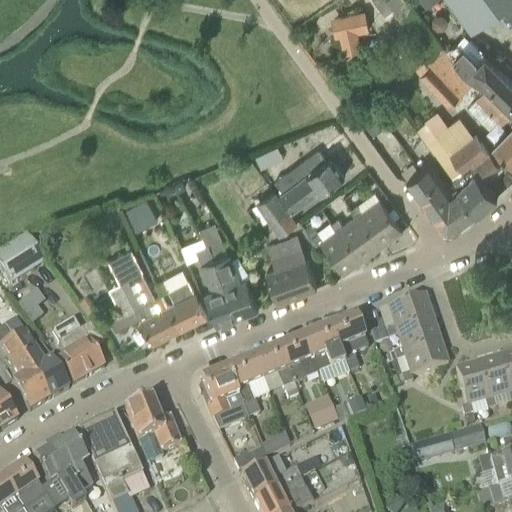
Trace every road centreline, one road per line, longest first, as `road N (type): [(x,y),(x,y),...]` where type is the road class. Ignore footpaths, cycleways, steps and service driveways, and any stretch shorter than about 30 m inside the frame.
road 1 (residential): [(442,254),(254,0)]
road 2 (residential): [(167,368),(442,254)]
road 3 (residential): [(0,456),(167,368)]
road 4 (residential): [(167,368),(239,511)]
